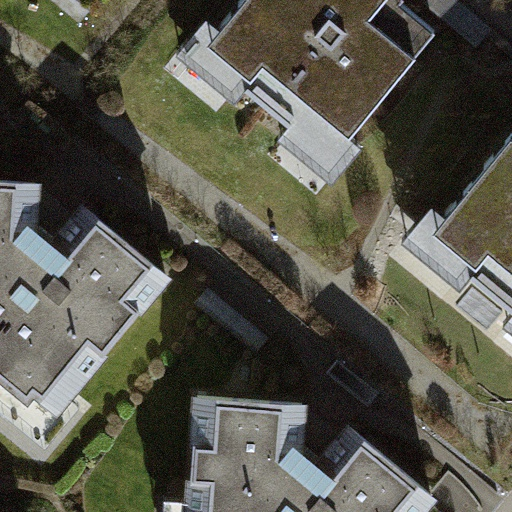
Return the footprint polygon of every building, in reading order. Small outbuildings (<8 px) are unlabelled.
[(72,0),(49,0),(63,11),(72,0)] [(430,30),(392,0),(231,0),(174,70),(213,102),(221,92),(267,128),(258,140),(308,180),(430,30)] [(511,125),(407,261),(447,292),(455,282),(501,317),(493,329),(511,343),(511,125)] [(167,273),(64,180),(30,207),(32,162),(0,158),(0,370),(50,412),(167,273)] [(295,384),(177,374),(163,511),(407,511),(424,493),(325,410),(290,451),(295,384)]
